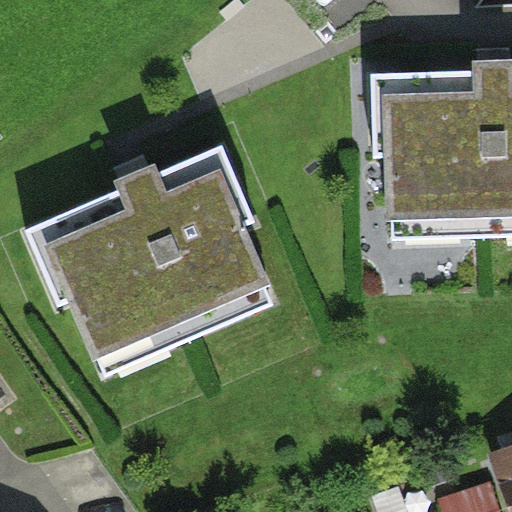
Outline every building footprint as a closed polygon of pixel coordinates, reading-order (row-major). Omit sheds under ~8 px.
[(240,0),(236,0),(221,14),(228,22),(246,7),(240,0)] [(511,83),(397,86),(399,246),(511,243),(511,83)] [(223,162),(36,237),(94,381),(281,306),(223,162)] [(0,401),(9,395),(0,382),(0,401)] [(511,511),(511,460),(494,467),(509,511),(511,511)]
